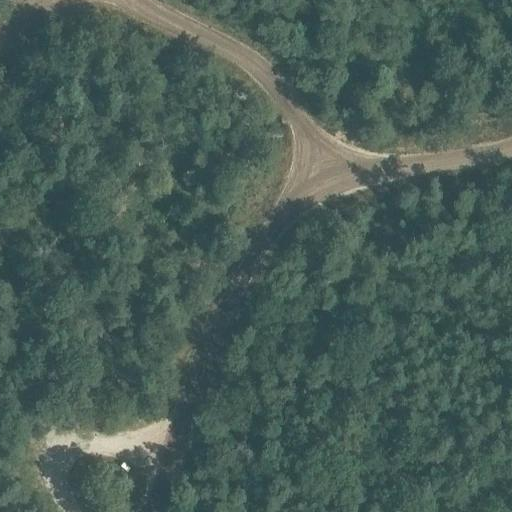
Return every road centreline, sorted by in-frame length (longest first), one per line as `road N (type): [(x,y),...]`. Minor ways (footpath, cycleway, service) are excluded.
road 1 (track): [(152,511),(191,373),(224,303),(297,198),(327,174),(511,143)]
road 2 (track): [(327,174),(272,79),(129,0)]
